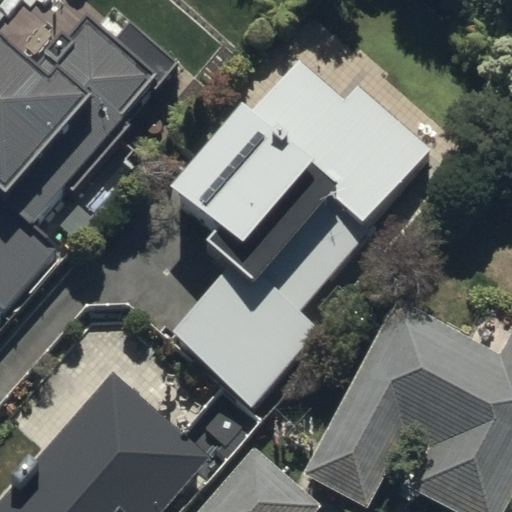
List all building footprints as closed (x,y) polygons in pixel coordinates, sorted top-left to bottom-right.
[(0,312),(4,316),(59,250),(35,231),(176,64),(110,8),(94,28),(82,17),(40,67),(0,33),(0,312)] [(252,114),(235,100),(164,189),(212,227),(203,237),(228,257),(163,338),(254,412),(319,331),(299,314),(431,150),(324,64),(315,76),(295,60),(252,114)] [(394,297),(299,470),(365,507),(403,438),(425,449),(405,485),(455,511),(498,511),(511,487),(511,322),(495,353),(394,297)] [(0,511),(156,511),(205,458),(109,375),(0,499),(0,511)] [(314,511),(320,506),(249,447),(194,511),(314,511)]
